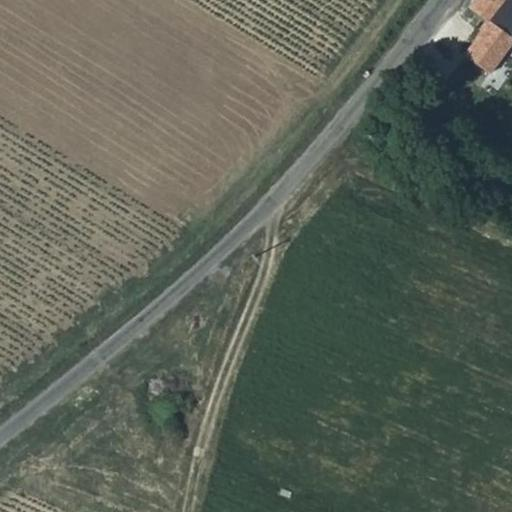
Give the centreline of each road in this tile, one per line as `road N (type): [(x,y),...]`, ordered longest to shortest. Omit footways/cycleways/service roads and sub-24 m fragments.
road 1 (unclassified): [(0,440),(149,322),(240,237),(453,0)]
road 2 (track): [(190,511),(200,449),(265,266),(268,209)]
